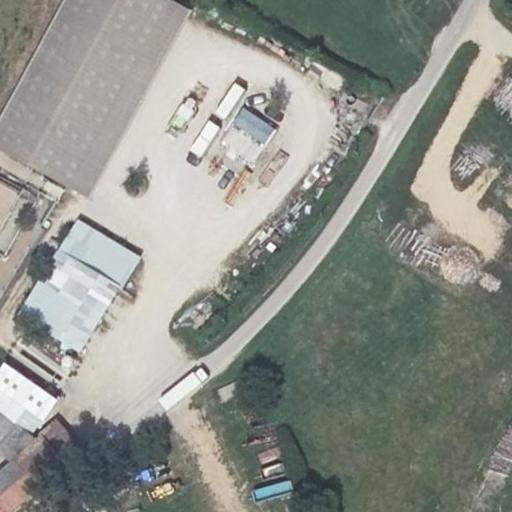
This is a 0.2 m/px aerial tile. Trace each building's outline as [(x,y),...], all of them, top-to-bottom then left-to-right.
[(159,30),(106,0),(44,0),(0,76),(0,179),(53,211),(159,30)] [(240,83),(219,111),(228,118),(250,90),(240,83)] [(0,186),(0,231),(18,196),(0,186)] [(84,353),(140,254),(76,218),(20,317),(84,353)] [(52,419),(2,387),(0,389),(0,408),(43,436),(52,419)] [(40,461),(0,432),(0,462),(17,475),(0,490),(0,511),(32,511),(66,484),(45,456),(40,461)] [(157,500),(179,497),(178,485),(155,488),(157,500)] [(266,488),(264,499),(291,506),(294,495),(266,488)]
